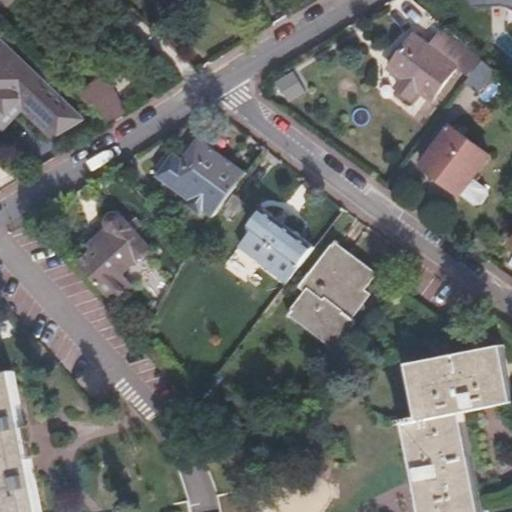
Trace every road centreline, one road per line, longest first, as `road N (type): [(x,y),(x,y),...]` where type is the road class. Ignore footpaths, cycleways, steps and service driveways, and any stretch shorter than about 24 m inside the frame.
road 1 (residential): [(511,300),(203,86)]
road 2 (residential): [(203,86),(0,221)]
road 3 (residential): [(347,0),(203,86)]
